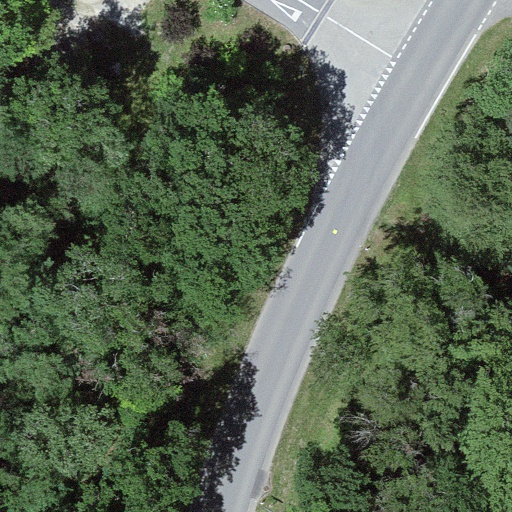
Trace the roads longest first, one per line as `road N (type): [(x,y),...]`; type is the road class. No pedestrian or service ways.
road 1 (tertiary): [(225,511),(288,342),(420,76)]
road 2 (unclassified): [(305,0),(420,76)]
